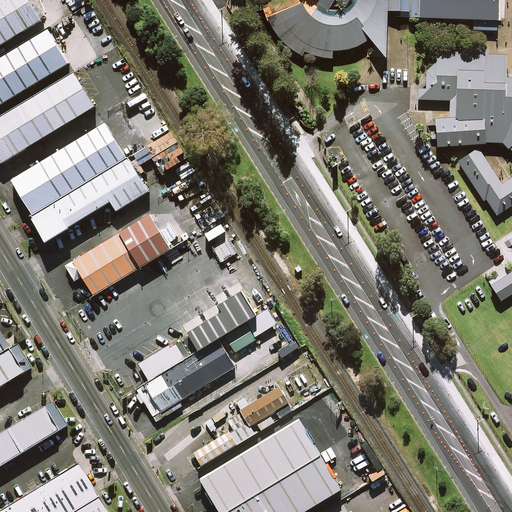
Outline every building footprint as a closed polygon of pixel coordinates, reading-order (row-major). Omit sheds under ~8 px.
[(0,0),(0,41),(41,17),(31,0),(0,0)] [(355,48),(363,43),(377,59),(382,40),(383,12),(410,13),(409,0),(355,0),(356,1),(353,7),(350,9),(346,12),(340,16),(335,18),(328,17),(320,16),(313,12),(310,8),(299,13),(292,10),(264,22),(271,32),(279,41),(286,47),(295,53),(307,57),(316,59),(325,59),(332,57),(332,52),(338,52),(346,51),(355,48)] [(496,0),(419,0),(419,22),(497,22),(496,0)] [(0,98),(69,57),(49,24),(0,53),(0,98)] [(87,64),(91,70),(119,52),(115,46),(87,64)] [(511,81),(505,81),(506,54),(434,52),(433,76),(424,76),(424,89),(415,89),(415,101),(448,101),(449,119),(432,120),(433,148),(500,145),(511,157),(511,81)] [(98,101),(76,64),(0,110),(0,156),(2,159),(98,101)] [(128,154),(106,118),(10,176),(32,212),(128,154)] [(511,207),(511,187),(508,181),(496,189),(485,173),(491,169),(479,151),(456,166),(478,199),(492,220),(511,207)] [(128,154),(32,212),(48,237),(111,199),(116,207),(148,188),(128,154)] [(170,244),(149,211),(75,256),(95,289),(170,244)] [(20,330),(12,335),(18,345),(26,340),(20,330)] [(236,360),(219,334),(140,384),(157,411),(236,360)] [(13,348),(0,355),(0,389),(27,373),(13,348)] [(290,395),(280,381),(242,405),(252,420),(290,395)] [(291,404),(278,413),(281,418),(310,400),(306,393),(291,402),(291,404)] [(0,465),(68,425),(52,398),(0,428),(0,465)] [(241,413),(230,420),(234,428),(196,451),(204,464),(256,433),(249,422),(247,423),(241,413)] [(299,511),(344,483),(300,414),(198,479),(219,511),(299,511)] [(273,415),(260,423),(263,429),(277,421),(273,415)] [(0,511),(66,511),(99,493),(79,459),(0,506),(0,511)] [(109,511),(98,493),(66,511),(109,511)]
